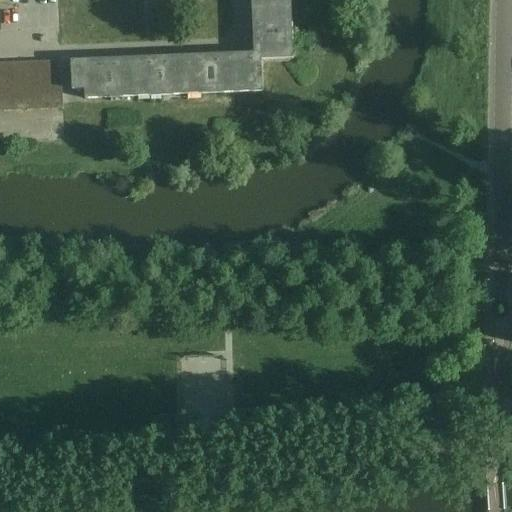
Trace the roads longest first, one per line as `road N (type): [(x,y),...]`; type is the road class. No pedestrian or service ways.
road 1 (residential): [(499,150),(502,0)]
road 2 (residential): [(499,296),(499,150)]
